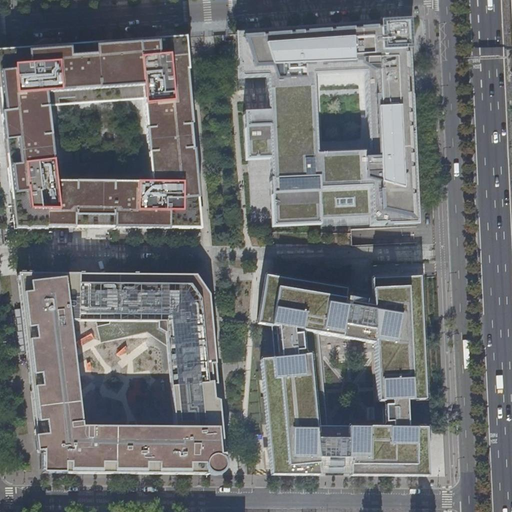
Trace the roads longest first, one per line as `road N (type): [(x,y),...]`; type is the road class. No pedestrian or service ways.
road 1 (motorway): [(485,0),(510,511)]
road 2 (primary): [(445,0),(465,500)]
road 3 (unclassified): [(465,500),(0,495)]
road 4 (residential): [(335,0),(0,25)]
